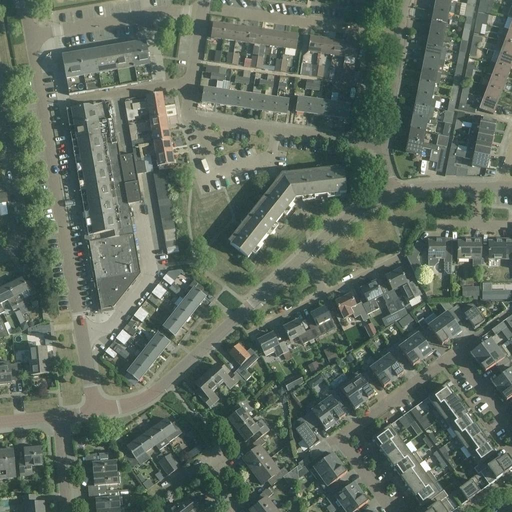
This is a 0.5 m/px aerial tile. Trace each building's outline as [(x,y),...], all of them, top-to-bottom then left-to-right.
[(448,14),(450,2),(441,0),(435,0),(434,11),(448,14)] [(480,1),(477,12),(478,12),(486,14),(488,2),(480,1)] [(475,6),(466,5),(464,17),(472,19),(475,6)] [(446,25),(448,14),(434,11),(431,23),(446,25)] [(482,25),(486,26),(488,16),(477,14),(475,24),(482,25)] [(443,37),(446,25),(431,23),(429,34),(443,37)] [(222,40),(225,25),(212,24),(210,39),(222,40)] [(480,36),(482,25),(475,24),(473,34),(480,36)] [(235,42),(237,27),(225,25),(222,40),(235,42)] [(247,44),(249,29),(237,27),(235,42),(247,44)] [(261,31),(249,29),(247,44),(259,46),(261,31)] [(511,44),(511,31),(509,30),(506,37),(500,35),(498,40),(504,42),(511,44)] [(261,31),(259,46),(271,47),(273,33),(261,31)] [(273,33),(271,47),(283,49),(285,34),(273,33)] [(298,36),(285,34),(283,49),(296,51),(298,36)] [(429,34),(427,46),(441,49),(442,42),(450,43),(451,39),(443,37),(429,34)] [(471,47),(477,48),(478,43),(481,44),(482,39),(473,37),(471,47)] [(320,54),(322,40),(310,38),(308,52),(320,54)] [(332,56),(334,41),(322,40),(320,54),(332,56)] [(344,58),(347,43),(334,41),(332,56),(344,58)] [(130,45),(137,84),(151,81),(151,80),(156,77),(152,70),(149,52),(147,52),(145,42),(130,45)] [(500,53),(511,57),(511,44),(504,42),(502,48),(495,47),(494,51),(500,53)] [(347,43),(344,58),(357,60),(359,45),(347,43)] [(100,90),(137,84),(130,45),(94,51),(100,90)] [(441,49),(427,46),(424,58),(444,62),(446,51),(441,50),(441,49)] [(475,57),(477,48),(471,47),(469,56),(475,57)] [(100,90),(94,51),(62,56),(68,95),(100,90)] [(500,53),(496,64),(510,69),(511,63),(511,57),(500,53)] [(444,62),(424,58),(422,70),(436,73),(438,66),(443,67),(444,62)] [(467,63),(466,69),(473,70),(473,71),(477,72),(478,68),(474,67),(474,65),(467,63)] [(492,75),(506,81),(510,69),(496,64),(492,63),(488,74),(492,75)] [(302,64),(300,75),(317,77),(318,67),(312,66),(302,64)] [(210,79),(217,80),(218,68),(207,66),(206,73),(211,74),(210,79)] [(219,68),(217,80),(224,81),(226,69),(219,68)] [(473,70),(466,69),(464,81),(470,82),(473,71),(473,70)] [(355,72),(343,70),(341,81),(353,83),(355,72)] [(436,73),(422,70),(420,81),(434,84),(439,85),(441,73),(436,73)] [(501,92),(506,81),(492,75),(490,82),(483,79),(481,85),(488,87),(501,92)] [(460,77),(454,76),(451,88),(458,89),(460,77)] [(306,80),(305,89),(312,90),(313,81),(306,80)] [(313,81),(312,90),(319,91),(320,82),(313,81)] [(420,81),(417,93),(432,96),(433,90),(438,90),(439,85),(434,84),(420,81)] [(215,90),(213,105),(225,107),(227,92),(222,91),(223,83),(217,82),(216,91),(215,90)] [(332,84),(331,93),(338,94),(340,85),(332,84)] [(346,86),(340,85),(338,94),(345,95),(346,86)] [(488,87),(484,98),(497,103),(501,92),(488,87)] [(201,103),(213,105),(215,90),(203,89),(201,103)] [(227,92),(225,107),(238,108),(240,94),(227,92)] [(466,105),(468,94),(461,92),(458,110),(475,113),(476,107),(466,105)] [(432,96),(417,93),(415,105),(434,109),(435,102),(439,103),(440,98),(432,96)] [(137,110),(147,109),(163,106),(161,94),(145,97),(146,102),(132,105),(131,102),(124,103),(126,112),(137,110)] [(250,110),(252,96),(240,94),(238,108),(250,110)] [(250,110),(262,112),(264,98),(252,96),(250,110)] [(337,104),(335,119),(348,121),(350,106),(342,105),(343,97),(338,97),(337,104)] [(264,98),(262,112),(274,114),(276,99),(264,98)] [(295,113),(308,115),(311,100),(297,98),(295,113)] [(493,115),(497,103),(484,98),(479,110),(493,115)] [(276,99),(274,114),(287,116),(289,101),(276,99)] [(322,117),(324,102),(311,100),(308,115),(322,117)] [(136,171),(134,159),(133,154),(120,157),(110,102),(72,109),(71,109),(74,126),(70,126),(69,126),(100,311),(101,311),(113,309),(113,308),(140,274),(128,205),(142,203),(137,175),(136,171)] [(337,104),(324,102),(322,117),(335,119),(337,104)] [(432,121),(434,109),(415,105),(413,117),(432,121)] [(147,109),(149,120),(165,118),(163,106),(147,109)] [(137,110),(126,112),(127,122),(134,120),(134,117),(138,117),(137,110)] [(456,120),(455,126),(461,127),(463,122),(464,113),(458,112),(456,120)] [(432,121),(413,117),(411,129),(425,131),(426,125),(435,127),(436,122),(432,121)] [(149,120),(151,132),(167,129),(165,118),(149,120)] [(472,125),(471,129),(493,133),(495,121),(481,118),(480,126),(472,125)] [(451,124),(444,123),(442,135),(449,137),(451,124)] [(130,136),(137,134),(135,125),(128,126),(130,136)] [(151,132),(153,144),(169,141),(167,129),(151,132)] [(423,143),(425,131),(411,129),(408,140),(423,143)] [(467,136),(466,141),(476,143),(476,142),(491,145),(493,133),(475,130),(474,137),(467,136)] [(137,134),(130,136),(132,145),(132,147),(143,145),(142,139),(138,140),(137,134)] [(438,136),(436,146),(440,146),(440,147),(446,148),(448,138),(438,136)] [(423,143),(408,140),(406,153),(420,155),(421,148),(439,152),(438,158),(435,171),(441,173),(444,159),(447,148),(446,148),(440,147),(440,146),(436,146),(423,143)] [(153,144),(155,155),(170,153),(169,141),(153,144)] [(491,145),(476,142),(476,143),(475,149),(467,147),(466,152),(488,157),(491,145)] [(133,154),(134,159),(141,158),(139,148),(132,150),(133,154)] [(446,166),(444,177),(454,177),(455,177),(457,168),(453,167),(455,157),(473,161),(472,166),(486,169),(488,157),(474,154),(466,152),(457,151),(450,149),(446,166)] [(170,153),(155,155),(151,156),(152,161),(156,161),(157,168),(163,167),(163,170),(165,170),(172,169),(172,165),(173,165),(170,153)] [(142,162),(141,158),(134,159),(136,171),(137,175),(146,173),(144,161),(142,162)] [(337,172),(336,169),(319,170),(319,169),(319,168),(318,168),(317,168),(316,168),(316,169),(315,170),(315,171),(281,175),(244,222),(243,221),(242,221),(241,221),(240,222),(240,223),(240,224),(241,225),(230,238),(233,240),(229,246),(247,260),(295,200),(346,194),(343,171),(337,172)] [(154,178),(166,176),(165,170),(163,170),(153,172),(154,178)] [(451,240),(436,240),(436,243),(428,242),(428,268),(434,268),(438,263),(438,260),(444,260),(444,264),(451,264),(451,240)] [(481,241),(465,240),(465,243),(457,242),(457,260),(472,260),(472,266),(480,266),(481,241)] [(488,243),(487,261),(505,261),(505,256),(511,256),(511,241),(496,241),(496,243),(488,243)] [(179,253),(178,246),(166,249),(167,255),(179,253)] [(409,256),(406,258),(412,269),(419,265),(416,260),(416,259),(410,256),(409,256)] [(406,283),(405,282),(400,270),(385,277),(392,291),(399,287),(406,283)] [(174,282),(165,276),(162,280),(170,286),(174,282)] [(238,278),(229,286),(237,294),(246,286),(238,278)] [(22,279),(8,286),(19,308),(22,315),(28,313),(22,300),(36,293),(30,280),(24,283),(22,279)] [(406,283),(399,287),(407,302),(420,296),(412,279),(405,282),(406,283)] [(194,289),(186,299),(197,307),(205,297),(200,293),(203,289),(200,286),(193,281),(190,285),(194,289)] [(367,303),(362,305),(367,315),(379,310),(374,300),(382,296),(375,282),(361,289),(367,303)] [(173,284),(171,287),(183,296),(185,293),(173,284)] [(490,292),(490,284),(482,284),(482,300),(505,300),(509,300),(509,292),(505,292),(490,292)] [(155,290),(163,296),(166,292),(158,285),(155,290)] [(13,311),(19,308),(8,286),(0,289),(0,314),(4,313),(2,308),(0,304),(7,300),(13,311)] [(478,300),(478,286),(461,287),(461,297),(472,296),(473,300),(478,300)] [(183,296),(171,287),(169,289),(181,299),(183,296)] [(163,296),(155,290),(151,294),(160,300),(163,296)] [(369,319),(367,315),(362,305),(361,303),(355,306),(350,295),(335,302),(344,320),(353,315),(355,319),(360,316),(363,322),(369,319)] [(158,302),(152,297),(149,300),(155,305),(158,302)] [(398,298),(392,301),(398,312),(401,319),(407,315),(404,309),(398,298)] [(178,308),(189,317),(197,307),(186,299),(178,308)] [(392,301),(385,304),(391,316),(394,323),(395,322),(401,319),(398,312),(392,301)] [(457,306),(452,309),(459,319),(464,316),(474,330),(484,322),(474,308),(474,305),(468,305),(460,310),(457,306)] [(140,308),(137,312),(145,319),(148,315),(140,308)] [(181,327),(189,317),(178,308),(170,318),(181,327)] [(335,329),(330,320),(324,308),(311,315),(317,327),(310,330),(315,339),(315,340),(328,333),(327,332),(335,329)] [(459,319),(452,309),(438,320),(451,339),(461,332),(454,323),(459,319)] [(142,323),(145,319),(137,312),(134,316),(142,323)] [(451,339),(438,320),(433,314),(424,321),(423,319),(418,323),(423,330),(430,340),(435,337),(442,346),(451,339)] [(181,327),(170,318),(162,328),(173,337),(181,327)] [(0,338),(9,337),(2,320),(0,321),(0,338)] [(304,333),(298,321),(283,328),(289,339),(290,341),(298,336),(303,345),(315,339),(310,330),(304,333)] [(506,328),(502,322),(491,331),(495,336),(506,328)] [(377,335),(371,324),(364,327),(370,339),(377,335)] [(40,333),(39,325),(27,330),(28,334),(40,333)] [(409,341),(422,360),(432,353),(425,344),(430,340),(423,330),(409,341)] [(122,331),(119,335),(127,342),(130,337),(122,331)] [(150,344),(161,353),(168,343),(157,334),(150,344)] [(273,334),(257,341),(263,353),(265,356),(274,352),(277,358),(283,355),(286,361),(288,359),(289,360),(292,359),(289,352),(284,342),(278,345),(273,334)] [(127,342),(119,335),(116,339),(124,346),(127,342)] [(471,353),(478,363),(497,349),(496,349),(490,340),(471,353)] [(422,360),(409,341),(394,352),(401,362),(406,358),(413,367),(422,360)] [(111,345),(126,357),(128,354),(117,345),(113,342),(111,345)] [(35,343),(28,344),(28,346),(28,350),(30,364),(47,362),(46,349),(46,348),(35,349),(35,345),(35,343)] [(150,344),(142,354),(153,362),(161,353),(150,344)] [(233,375),(239,382),(242,385),(251,376),(246,370),(258,358),(250,349),(246,353),(238,344),(228,354),(241,367),(233,375)] [(124,359),(126,357),(111,345),(110,347),(113,350),(124,359)] [(500,346),(496,349),(497,349),(478,363),(485,373),(497,364),(500,369),(510,362),(507,357),(508,356),(500,346)] [(389,355),(379,362),(393,381),(403,374),(396,365),(401,362),(394,352),(391,348),(386,352),(389,355)] [(116,355),(108,349),(105,353),(113,359),(116,355)] [(338,359),(333,349),(324,353),(329,364),(338,359)] [(142,354),(134,363),(145,372),(153,362),(142,354)] [(511,360),(510,362),(500,369),(504,374),(492,382),(499,392),(511,382),(511,360)] [(47,362),(30,364),(31,376),(48,375),(47,362)] [(320,371),(316,362),(307,366),(312,375),(320,371)] [(393,381),(379,362),(365,373),(372,383),(377,379),(383,388),(393,381)] [(9,363),(0,363),(0,385),(11,385),(11,382),(16,381),(14,364),(9,365),(9,363)] [(145,372),(134,363),(127,373),(138,382),(145,372)] [(239,382),(233,375),(228,370),(223,374),(216,366),(206,375),(218,389),(223,383),(230,390),(239,382)] [(367,386),(372,383),(365,373),(360,377),(357,373),(348,380),(364,403),(374,395),(367,386)] [(304,383),(299,374),(283,382),(288,391),(304,383)] [(218,389),(206,375),(196,385),(202,392),(197,397),(209,409),(218,401),(212,394),(218,389)] [(354,410),(364,403),(348,380),(338,387),(341,391),(336,394),(343,404),(348,401),(354,410)] [(511,397),(511,382),(499,392),(506,402),(511,397)] [(435,408),(453,395),(446,385),(428,398),(435,408)] [(321,405),(335,424),(345,417),(338,408),(343,404),(336,394),(333,390),(328,394),(331,398),(321,405)] [(435,408),(442,418),(460,405),(453,395),(435,408)] [(237,431),(250,421),(246,416),(252,411),(244,400),(231,411),(234,416),(228,420),(237,431)] [(321,405),(307,415),(314,425),(319,422),(325,431),(335,424),(321,405)] [(442,418),(449,428),(467,415),(460,405),(442,418)] [(410,411),(417,421),(422,418),(415,408),(410,411)] [(403,416),(410,426),(415,423),(408,413),(403,416)] [(314,425),(307,415),(302,419),(305,424),(295,431),(309,450),(319,443),(309,429),(314,425)] [(449,428),(456,437),(474,424),(467,415),(449,428)] [(422,418),(417,421),(420,425),(427,420),(424,416),(422,418)] [(166,419),(156,426),(165,439),(168,443),(178,436),(181,434),(176,427),(174,422),(170,425),(166,419)] [(254,427),(250,421),(237,431),(246,443),(252,438),(255,442),(261,438),(261,439),(269,432),(261,422),(254,427)] [(456,437),(463,447),(481,434),(474,424),(456,437)] [(155,446),(165,439),(156,426),(146,433),(155,446)] [(372,439),(379,449),(397,436),(390,426),(372,439)] [(145,453),(155,446),(146,433),(136,440),(145,453)] [(463,447),(470,457),(488,444),(481,434),(463,447)] [(397,436),(379,449),(386,459),(404,446),(397,436)] [(243,461),(252,473),(269,461),(259,449),(265,444),(261,439),(261,438),(255,442),(243,452),(247,457),(243,461)] [(126,448),(121,451),(132,468),(138,464),(135,460),(145,453),(136,440),(126,447),(126,448)] [(496,454),(488,444),(470,457),(477,466),(473,469),(477,475),(495,462),(497,460),(493,455),(496,454)] [(404,446),(386,459),(393,468),(411,455),(404,446)] [(42,466),(40,448),(24,449),(25,461),(19,462),(21,477),(32,476),(31,467),(42,466)] [(0,479),(16,478),(13,450),(0,451),(0,479)] [(415,452),(411,455),(393,468),(400,478),(418,465),(419,465),(423,463),(415,452)] [(164,459),(174,472),(180,468),(171,454),(164,459)] [(317,481),(339,464),(332,454),(321,463),(317,458),(307,465),(311,470),(310,471),(317,481)] [(497,460),(495,462),(504,475),(511,469),(511,463),(505,454),(497,460)] [(108,462),(107,455),(92,457),(93,475),(116,473),(115,461),(108,462)] [(168,476),(174,472),(164,459),(158,462),(168,476)] [(278,473),(269,461),(252,473),(262,486),(267,482),(271,487),(288,474),(284,468),(278,473)] [(489,486),(504,475),(495,462),(477,475),(474,477),(477,480),(482,476),(489,486)] [(346,474),(339,464),(317,481),(324,490),(325,489),(328,494),(338,487),(335,482),(346,474)] [(400,478),(408,488),(425,475),(425,474),(419,465),(418,465),(400,478)] [(425,475),(408,488),(415,498),(433,485),(437,482),(429,472),(425,474),(425,475)] [(116,473),(93,475),(94,486),(94,492),(105,492),(104,485),(109,485),(117,484),(120,484),(119,473),(116,473)] [(451,494),(454,497),(460,493),(467,502),(479,493),(475,486),(479,483),(477,480),(474,477),(451,494)] [(328,494),(324,497),(328,502),(331,500),(333,504),(337,501),(341,506),(342,507),(361,493),(353,483),(342,492),(338,487),(328,494)] [(424,506),(428,511),(430,509),(445,498),(447,497),(443,491),(439,494),(433,485),(415,498),(422,508),(424,506)] [(250,511),(249,511),(274,511),(275,511),(266,500),(272,495),(268,490),(251,503),(255,508),(250,511)] [(105,492),(94,492),(96,510),(119,508),(119,506),(121,506),(120,498),(118,498),(118,497),(118,491),(105,492)] [(356,511),(368,503),(361,493),(342,507),(341,506),(337,509),(339,511),(356,511)] [(451,494),(447,497),(445,498),(430,509),(431,511),(453,511),(454,511),(448,502),(454,497),(451,494)] [(35,504),(34,496),(17,497),(18,511),(26,510),(25,511),(43,511),(43,504),(35,504)] [(189,502),(185,496),(170,508),(172,511),(197,511),(201,509),(193,499),(189,502)]
